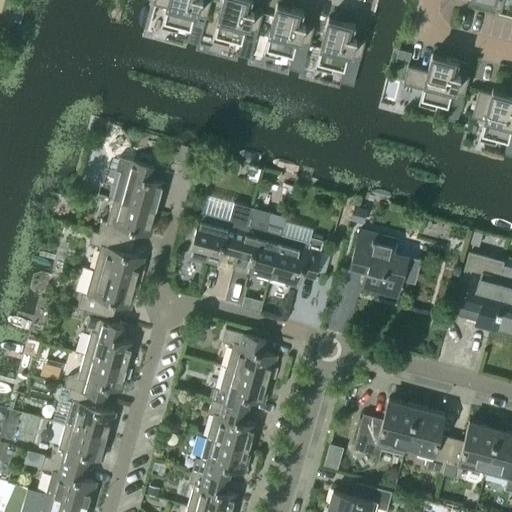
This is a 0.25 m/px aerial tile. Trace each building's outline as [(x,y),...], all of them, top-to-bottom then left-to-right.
[(166,7),(163,19),(190,26),(193,14),(206,17),(210,0),(153,0),(153,4),(166,7)] [(222,0),(214,32),(241,40),(244,28),(257,31),(262,12),(249,9),(251,0),(222,0)] [(276,3),(265,46),(292,53),(295,41),(309,45),(314,26),(300,22),(303,10),(276,3)] [(365,39),(363,39),(360,38),(352,36),(355,24),(328,17),(316,60),(344,67),(347,55),(355,57),(358,58),(360,58),(365,39)] [(411,52),(398,49),(396,57),(409,60),(411,52)] [(406,65),(403,78),(402,83),(422,88),(420,96),(447,103),(450,91),(462,94),(463,94),(468,76),(455,72),(458,61),(431,53),(426,70),(406,65)] [(478,89),(471,116),(483,119),(480,131),(507,138),(511,126),(511,94),(492,89),(491,93),(478,89)] [(185,147),(181,162),(195,166),(199,151),(185,147)] [(157,211),(165,182),(151,178),(155,166),(119,156),(116,169),(121,171),(113,198),(157,211)] [(150,234),(157,211),(113,198),(107,221),(102,219),(98,231),(98,232),(134,242),(137,230),(150,234)] [(238,254),(251,207),(233,202),(230,214),(229,219),(201,211),(189,255),(218,263),(222,249),(238,254)] [(269,277),(281,233),(266,229),(270,212),(251,207),(238,254),(249,257),(246,271),(269,277)] [(366,269),(362,283),(395,292),(399,277),(412,280),(418,259),(391,252),(395,238),(358,228),(349,264),(366,269)] [(137,280),(144,257),(130,253),(134,242),(98,232),(98,231),(92,230),(89,243),(100,246),(94,268),(137,280)] [(309,241),(281,233),(269,277),(298,285),(302,272),(314,275),(324,240),(310,236),(309,241)] [(478,314),(476,322),(511,332),(511,267),(500,265),(502,261),(469,252),(462,278),(458,277),(449,309),(469,314),(469,312),(478,314)] [(130,306),(137,280),(94,268),(87,293),(82,291),(77,308),(113,317),(117,302),(130,306)] [(91,331),(85,353),(128,366),(135,342),(121,339),(125,326),(89,316),(86,330),(91,331)] [(200,317),(198,326),(209,328),(211,319),(200,317)] [(270,378),(277,355),(263,351),(267,339),(225,327),(222,341),(233,344),(226,366),(270,378)] [(64,385),(70,387),(105,397),(108,385),(122,389),(128,366),(85,353),(80,371),(66,377),(64,385)] [(264,402),(270,378),(226,366),(220,388),(215,387),(211,399),(247,409),(250,398),(264,402)] [(62,385),(52,419),(65,423),(109,435),(115,412),(102,408),(105,397),(70,387),(64,385),(62,385)] [(403,454),(406,445),(416,405),(388,397),(382,416),(363,411),(353,447),(379,454),(381,447),(403,454)] [(251,448),(257,424),(244,421),(247,409),(211,399),(208,412),(213,413),(207,436),(251,448)] [(442,471),(451,435),(438,432),(443,413),(416,405),(406,445),(418,448),(417,453),(426,455),(423,466),(442,471)] [(463,439),(451,435),(442,471),(459,476),(462,465),(472,468),(471,468),(484,472),(486,466),(487,466),(497,427),(468,419),(463,439)] [(50,456),(86,466),(89,455),(102,459),(109,435),(65,423),(59,445),(54,444),(50,456)] [(511,490),(511,431),(497,427),(487,466),(499,470),(497,475),(507,477),(504,488),(511,490)] [(244,471),(251,448),(207,436),(201,458),(195,457),(192,469),(227,479),(231,467),(244,471)] [(44,455),(41,467),(52,470),(46,493),(89,505),(96,482),(82,478),(86,466),(50,456),(44,454),(44,455)] [(211,511),(232,511),(238,494),(224,490),(227,479),(192,469),(189,482),(194,483),(187,505),(211,511)] [(386,509),(391,490),(355,480),(352,494),(332,488),(325,511),(374,511),(376,507),(386,509)] [(148,484),(146,493),(157,496),(159,487),(148,484)] [(27,487),(19,511),(87,511),(89,505),(46,493),(33,489),(27,487)]
